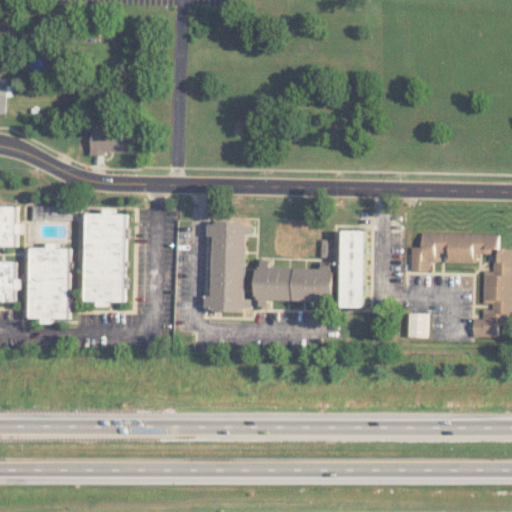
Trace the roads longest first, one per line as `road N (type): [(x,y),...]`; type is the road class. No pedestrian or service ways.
road 1 (secondary): [(0,146),(103,182),(511,190)]
road 2 (motorway): [(511,427),(0,425)]
road 3 (motorway): [(0,468),(511,468)]
